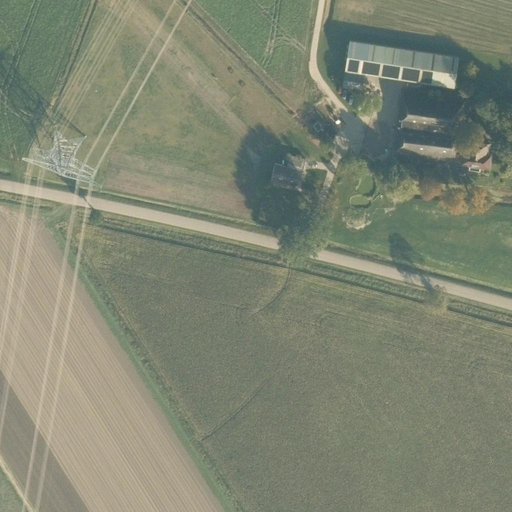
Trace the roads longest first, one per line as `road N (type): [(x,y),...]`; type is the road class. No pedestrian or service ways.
road 1 (unclassified): [(511,305),(0,184)]
road 2 (track): [(321,0),(314,74),(357,131)]
